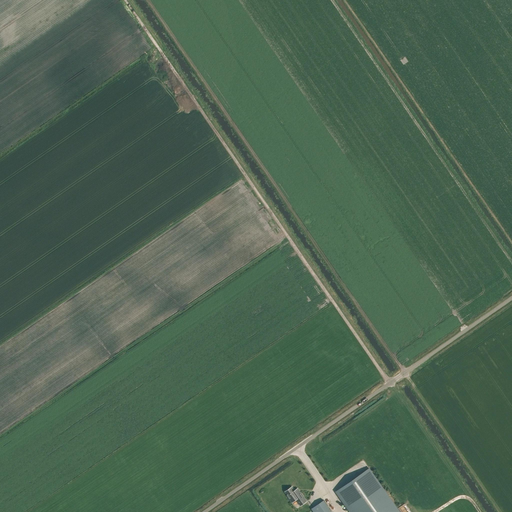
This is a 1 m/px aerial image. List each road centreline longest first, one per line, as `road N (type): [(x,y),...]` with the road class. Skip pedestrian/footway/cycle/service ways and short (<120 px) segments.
road 1 (track): [(122,0),(477,511)]
road 2 (track): [(404,373),(147,0)]
road 3 (unclassified): [(204,511),(511,298)]
